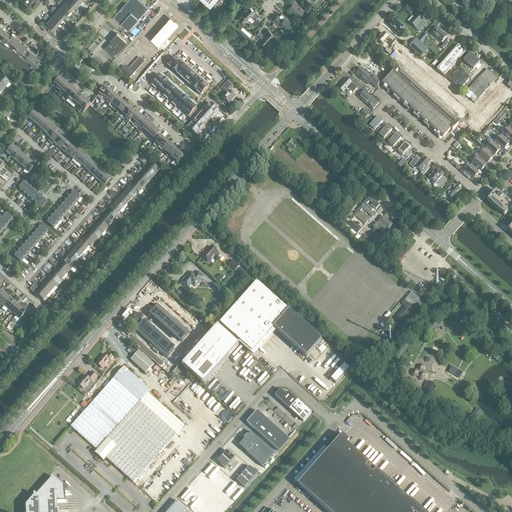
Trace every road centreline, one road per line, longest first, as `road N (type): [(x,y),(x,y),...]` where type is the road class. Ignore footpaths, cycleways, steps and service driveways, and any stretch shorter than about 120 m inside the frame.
road 1 (unclassified): [(21,359),(265,86)]
road 2 (unclassified): [(335,424),(290,383),(274,381),(158,511)]
road 3 (tertiary): [(130,293),(295,111)]
road 4 (tertiary): [(0,445),(130,293)]
road 5 (unclassified): [(335,424),(356,402),(480,511)]
road 6 (tertiary): [(440,242),(295,111)]
road 7 (residential): [(374,22),(477,112)]
road 8 (residential): [(144,304),(157,289),(200,328),(163,369)]
road 9 (tertiary): [(265,86),(169,0)]
road 10 (residential): [(134,99),(181,44),(222,81)]
road 11 (residential): [(98,200),(5,119)]
